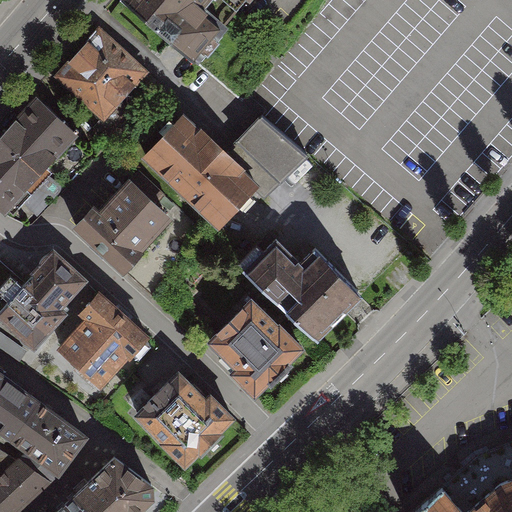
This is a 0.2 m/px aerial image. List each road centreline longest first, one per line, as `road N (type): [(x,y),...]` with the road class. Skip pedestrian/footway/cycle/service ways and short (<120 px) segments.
road 1 (residential): [(0,227),(76,250),(289,452)]
road 2 (secondary): [(511,217),(289,452)]
road 3 (residential): [(205,511),(0,365)]
